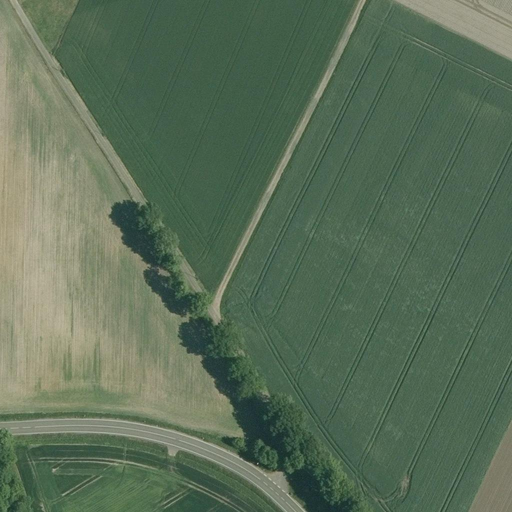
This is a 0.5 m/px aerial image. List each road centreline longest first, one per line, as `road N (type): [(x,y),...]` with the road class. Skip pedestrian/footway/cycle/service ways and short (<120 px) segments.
road 1 (track): [(215,319),(386,0)]
road 2 (secondary): [(0,429),(147,433),(245,471),(292,511)]
